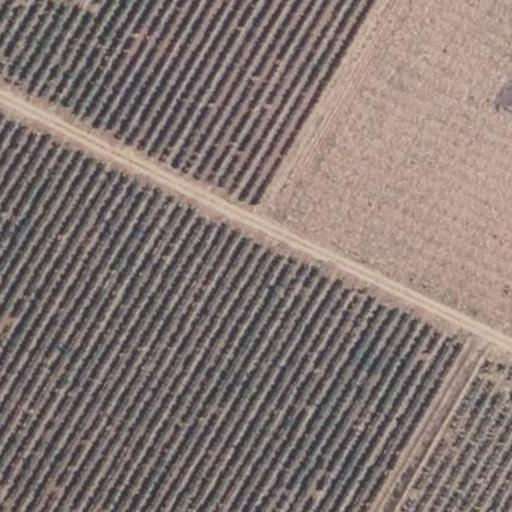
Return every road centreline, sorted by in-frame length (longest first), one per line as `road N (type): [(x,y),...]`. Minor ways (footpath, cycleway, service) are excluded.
road 1 (track): [(0,97),(511,344)]
road 2 (track): [(388,0),(254,219)]
road 3 (track): [(490,333),(386,511)]
